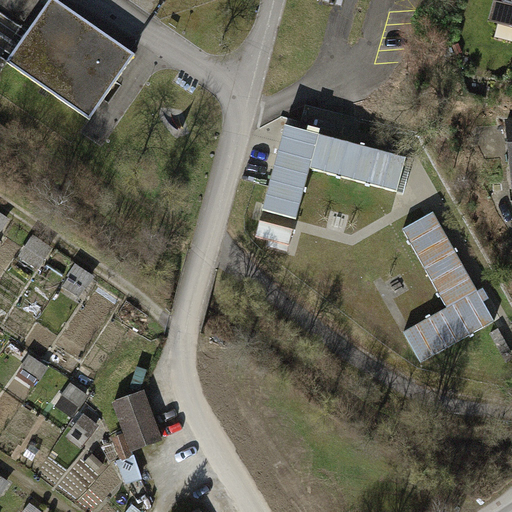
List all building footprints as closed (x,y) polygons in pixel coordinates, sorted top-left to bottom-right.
[(511,0),(504,0),(499,22),(511,25),(511,0)] [(54,1),(11,63),(91,118),(135,56),(129,53),(54,1)] [(408,162),(285,129),(262,214),(298,223),(312,173),(399,196),(408,162)] [(0,234),(10,220),(0,212),(0,234)] [(495,322),(434,213),(402,230),(446,309),(403,333),(421,364),(495,322)] [(293,232),(261,223),(257,238),(289,247),(293,232)] [(55,250),(35,235),(20,257),(41,271),(55,250)] [(81,298),(95,277),(78,266),(64,286),(81,298)] [(49,369),(31,356),(22,369),(24,370),(19,377),(32,385),(37,378),(41,381),(49,369)] [(90,397),(72,384),(57,403),(75,417),(90,397)] [(146,393),(116,403),(133,452),(163,442),(146,393)] [(99,426),(84,415),(68,437),(83,448),(99,426)] [(124,436),(114,439),(122,461),(118,462),(127,485),(144,479),(135,456),(132,457),(124,436)] [(104,464),(94,455),(87,462),(98,471),(104,464)] [(12,484),(0,475),(0,493),(4,496),(12,484)]
